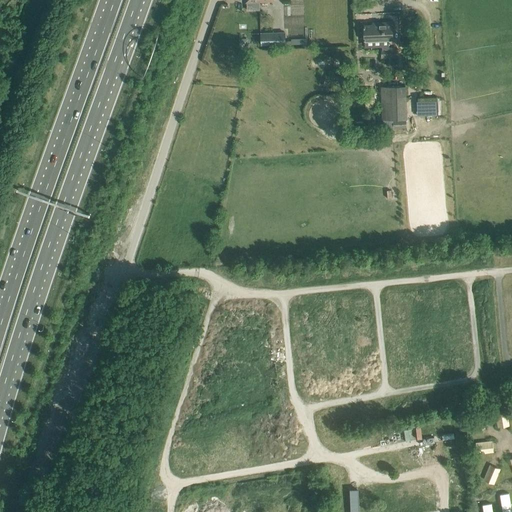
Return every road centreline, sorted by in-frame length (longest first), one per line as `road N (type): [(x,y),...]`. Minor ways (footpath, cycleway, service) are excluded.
road 1 (unclassified): [(39,511),(215,0)]
road 2 (trunk): [(0,400),(135,0)]
road 3 (trunk): [(113,0),(0,327)]
